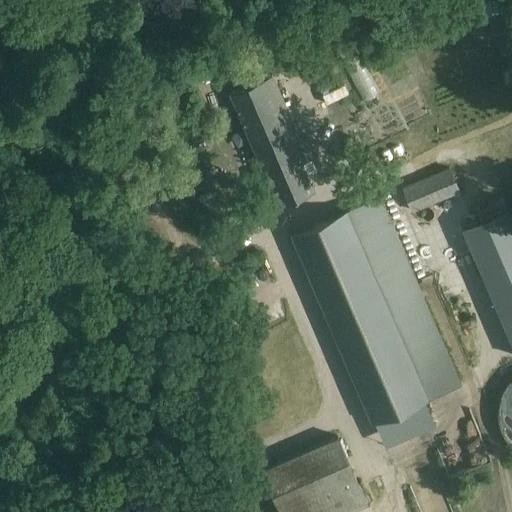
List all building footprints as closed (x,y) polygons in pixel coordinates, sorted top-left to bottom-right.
[(273,76),(231,93),(279,205),(315,190),(308,175),(316,171),(311,159),(318,156),(310,138),(302,142),(273,76)] [(449,167),(402,188),(412,212),(460,192),(449,167)] [(383,196),(310,228),(292,236),(372,421),(463,382),(383,196)] [(511,217),(508,208),(463,228),(479,266),(511,251),(511,217)] [(511,379),(510,382),(504,389),(500,398),(498,407),(498,416),(499,425),(502,434),(507,442),(511,447),(511,379)] [(263,469),(281,511),(352,511),(368,505),(338,437),(263,469)]
